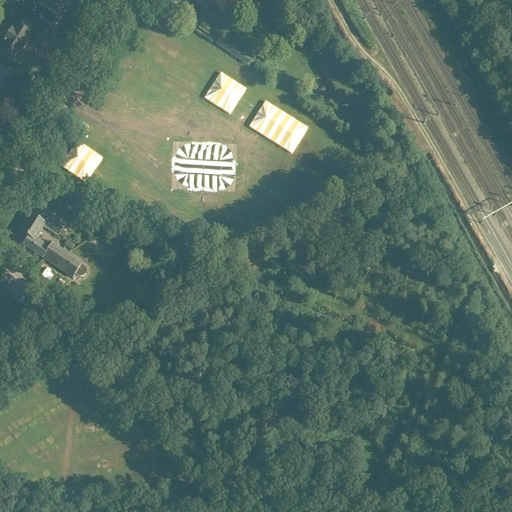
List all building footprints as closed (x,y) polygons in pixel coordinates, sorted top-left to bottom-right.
[(52,24),(68,0),(37,0),(32,8),(41,13),(38,17),(49,25),(50,25),(51,25),(52,25),(52,24)] [(204,0),(226,14),(234,0),(204,0)] [(27,38),(33,29),(21,21),(15,30),(12,28),(3,41),(6,43),(0,52),(12,60),(18,51),(21,53),(30,40),(27,38)] [(23,88),(11,81),(0,97),(12,105),(23,88)] [(46,224),(44,226),(58,236),(65,224),(44,211),(39,219),(46,224)] [(46,224),(39,219),(30,214),(20,231),(28,236),(22,245),(42,258),(52,243),(49,246),(36,238),(44,226),(46,224)] [(98,230),(90,217),(80,223),(88,236),(98,230)] [(52,243),(42,258),(73,278),(82,263),(52,243)]
